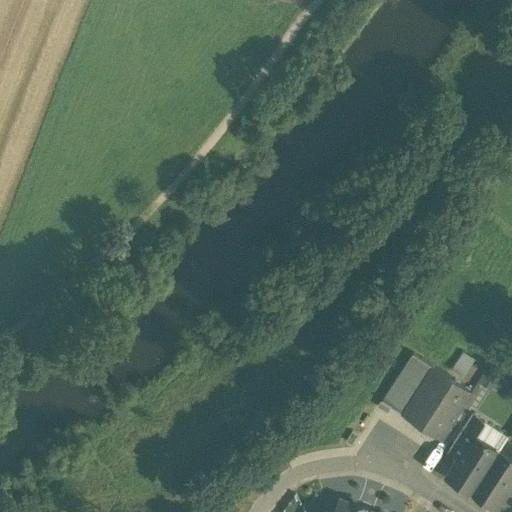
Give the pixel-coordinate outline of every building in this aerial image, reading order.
[(474,388),(415,349),(380,403),(389,409),(393,403),(443,436),(474,388)] [(472,412),(449,447),(460,454),(475,433),(476,434),(485,420),(472,412)] [(359,431),(353,427),(346,438),(352,442),(359,431)] [(460,454),(451,469),(451,474),(473,489),(499,448),(476,434),(475,433),(460,454)] [(511,456),(499,448),(473,489),(496,504),(508,485),(511,479),(511,456)] [(361,505),(358,505),(341,498),(335,511),(374,511),(370,510),(369,508),(367,506),(364,505),(361,505)]
